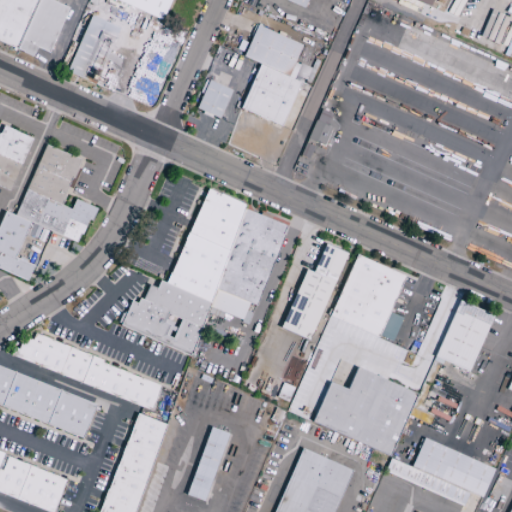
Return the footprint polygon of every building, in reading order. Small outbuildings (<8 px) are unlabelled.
[(170,0),(0,0),(0,42),(32,56),(35,48),(49,54),(67,8),(48,0),(114,0),(163,19),(170,0)] [(283,0),(304,8),(307,0),(283,0)] [(66,73),(89,82),(107,38),(113,40),(118,28),(88,16),(66,73)] [(240,110),(281,126),(298,82),(295,81),(300,66),(294,63),(301,45),(254,27),(243,58),(258,63),(240,110)] [(230,89),(205,82),(196,111),(221,119),(230,89)] [(307,140),(324,147),(332,128),(326,126),(331,115),(319,110),(307,140)] [(0,128),(0,187),(9,192),(31,139),(1,126),(0,128)] [(0,271),(27,281),(32,266),(14,259),(27,224),(77,242),(84,224),(92,219),(96,209),(74,201),(70,210),(61,207),(79,159),(42,146),(16,217),(2,212),(0,218),(0,271)] [(208,190),(244,207),(228,251),(189,232),(208,190)] [(245,210),(289,227),(256,307),(217,289),(245,210)] [(187,235),(227,252),(209,303),(166,284),(187,235)] [(348,254),(309,341),(280,328),(306,270),(313,273),(326,244),(348,254)] [(328,316),(357,255),(405,277),(377,339),(328,316)] [(209,305),(159,282),(157,289),(149,286),(143,301),(140,299),(137,305),(131,303),(121,327),(189,358),(209,305)] [(460,303),(494,319),(469,375),(434,359),(460,303)] [(10,356),(153,414),(164,386),(35,334),(33,341),(29,339),(26,346),(21,344),(18,351),(13,349),(10,356)] [(0,405),(82,439),(95,407),(0,368),(0,405)] [(311,424),(389,458),(417,395),(357,369),(348,391),(329,383),(311,424)] [(98,511),(134,511),(168,426),(137,414),(98,511)] [(211,429),(228,436),(203,504),(186,497),(211,429)] [(412,467),(425,439),(494,471),(481,499),(412,467)] [(274,511),(302,450),(352,472),(334,511),(274,511)] [(0,453),(67,481),(54,511),(43,511),(0,494),(0,453)] [(385,472),(463,509),(469,496),(391,460),(385,472)]
